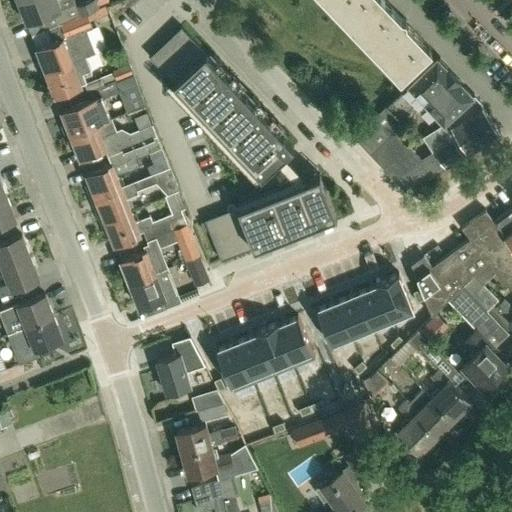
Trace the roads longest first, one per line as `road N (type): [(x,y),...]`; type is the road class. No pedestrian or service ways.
road 1 (residential): [(110,345),(402,227)]
road 2 (residential): [(402,227),(379,188),(200,0)]
road 3 (residential): [(110,345),(0,64)]
road 4 (residential): [(155,511),(110,345)]
road 5 (residential): [(402,227),(442,216),(511,169)]
